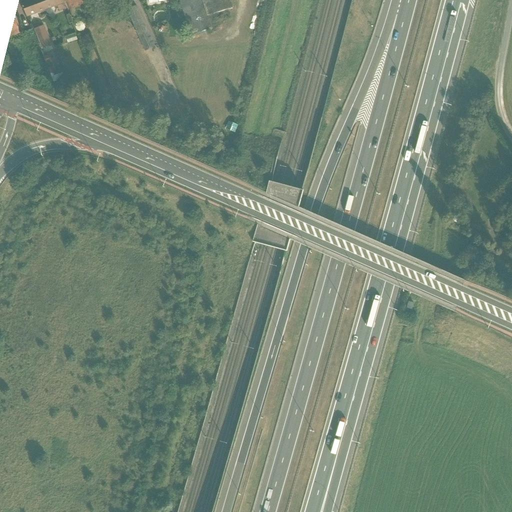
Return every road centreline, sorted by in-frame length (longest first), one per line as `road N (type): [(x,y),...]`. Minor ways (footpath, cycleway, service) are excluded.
road 1 (motorway): [(406,11),(389,27),(333,153),(227,511)]
road 2 (motorway): [(406,11),(267,511)]
road 3 (motorway): [(328,455),(452,0)]
road 4 (secondary): [(511,319),(114,144)]
road 5 (unclassified): [(511,133),(501,122),(493,86),(510,0)]
road 6 (motorway): [(0,173),(35,148),(114,144)]
